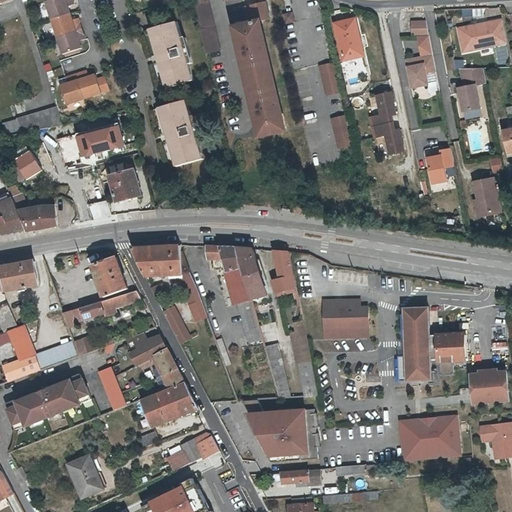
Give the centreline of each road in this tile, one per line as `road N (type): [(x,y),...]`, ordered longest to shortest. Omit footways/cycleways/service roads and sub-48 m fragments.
road 1 (primary): [(511,265),(245,226),(123,230)]
road 2 (residential): [(123,230),(138,282),(261,511)]
road 3 (primary): [(123,230),(0,252)]
road 4 (unknown): [(430,8),(453,129)]
